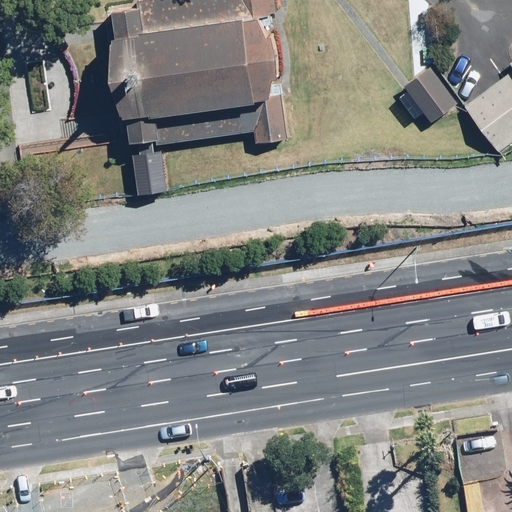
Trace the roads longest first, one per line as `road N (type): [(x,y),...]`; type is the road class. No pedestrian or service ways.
road 1 (primary): [(511,356),(0,440)]
road 2 (primary): [(0,362),(511,279)]
